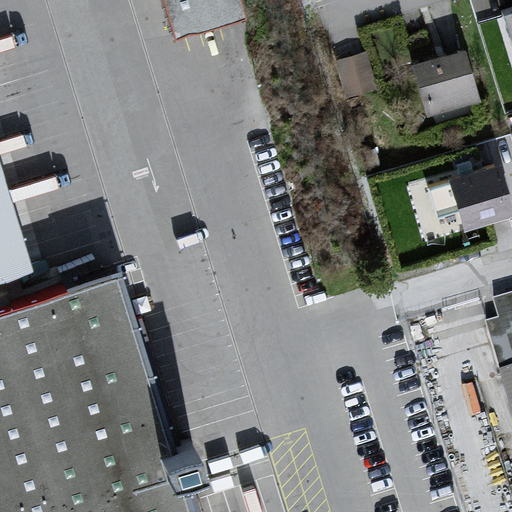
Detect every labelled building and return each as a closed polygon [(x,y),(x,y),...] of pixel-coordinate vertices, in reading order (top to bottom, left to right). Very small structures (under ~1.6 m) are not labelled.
[(238,0),(163,0),(175,37),(244,16),(238,0)] [(511,10),(503,14),(511,41),(511,10)] [(368,43),(337,49),(344,87),(375,81),(368,43)] [(467,55),(411,68),(428,119),(480,106),(467,55)] [(511,212),(511,205),(498,162),(426,184),(435,213),(456,206),(463,228),(511,212)] [(192,511),(116,265),(0,300),(0,511),(192,511)] [(511,511),(511,294),(494,300),(501,320),(486,324),(511,399),(511,511)]
